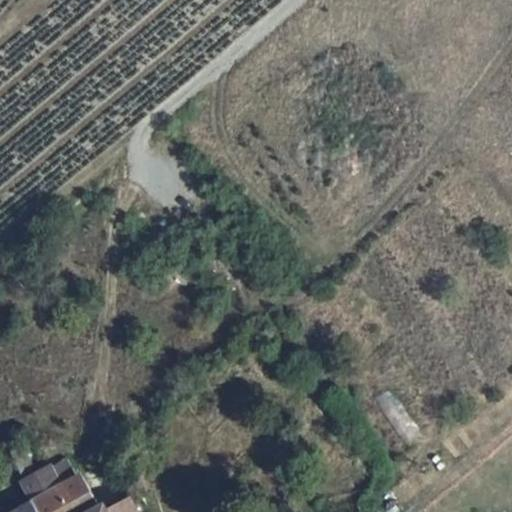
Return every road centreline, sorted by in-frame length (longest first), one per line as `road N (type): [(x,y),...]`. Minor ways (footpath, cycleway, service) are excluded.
road 1 (track): [(295,0),(145,126),(134,147),(140,173)]
road 2 (track): [(410,511),(511,427)]
